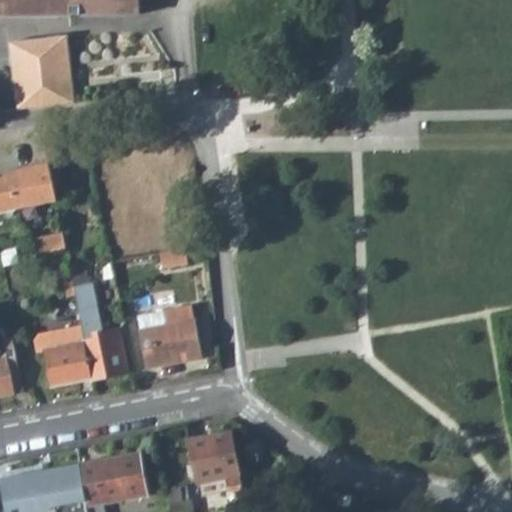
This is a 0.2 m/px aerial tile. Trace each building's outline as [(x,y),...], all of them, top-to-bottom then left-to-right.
[(70,31),(11,34),(12,66),(14,106),(55,102),(73,100),(70,42),(70,31)] [(0,168),(0,199),(17,197),(54,190),(49,159),(0,168)] [(65,248),(63,233),(31,239),(33,254),(65,248)] [(184,263),(181,249),(157,253),(159,267),(184,263)] [(105,332),(94,284),(73,288),(73,289),(81,325),(84,336),(93,379),(106,376),(105,372),(127,368),(119,330),(105,332)] [(191,305),(137,315),(148,368),(202,357),(191,305)] [(51,388),(93,379),(84,336),(81,325),(37,335),(34,340),(37,354),(44,353),(51,388)] [(0,330),(0,397),(15,394),(10,369),(19,367),(13,341),(3,342),(0,330)] [(19,367),(10,369),(15,394),(24,393),(19,367)] [(127,368),(105,372),(106,376),(128,372),(127,368)] [(238,510),(246,509),(233,433),(191,441),(201,497),(235,491),(238,510)] [(148,495),(140,454),(80,465),(88,506),(148,495)] [(80,465),(2,478),(8,511),(89,511),(88,506),(80,465)] [(167,491),(170,511),(192,511),(190,503),(183,503),(181,489),(167,491)]
